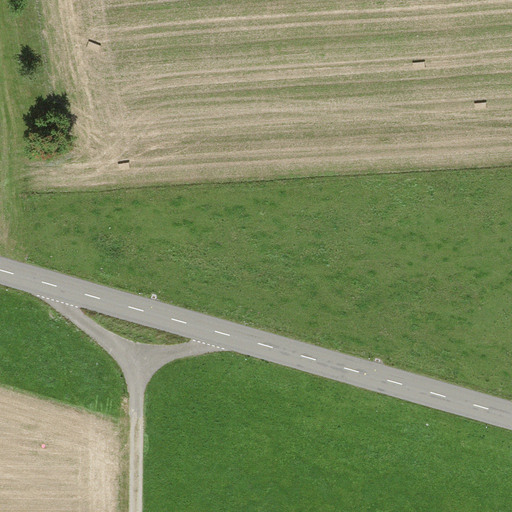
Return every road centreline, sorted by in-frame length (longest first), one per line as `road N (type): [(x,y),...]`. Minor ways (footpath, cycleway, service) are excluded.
road 1 (tertiary): [(511,415),(0,270)]
road 2 (track): [(38,281),(137,362),(235,336)]
road 3 (track): [(137,362),(136,511)]
